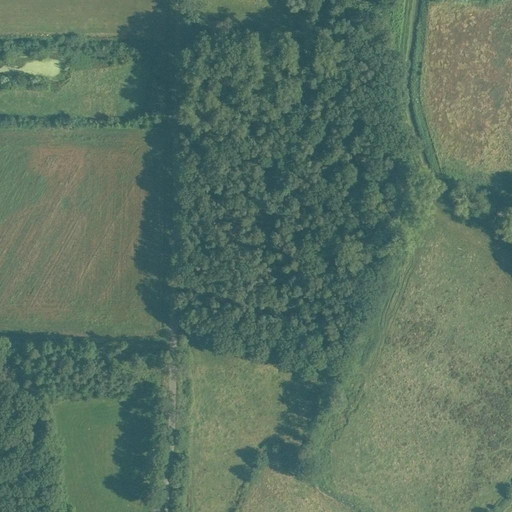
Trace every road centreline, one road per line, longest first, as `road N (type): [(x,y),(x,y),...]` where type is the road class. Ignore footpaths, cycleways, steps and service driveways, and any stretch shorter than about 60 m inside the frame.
road 1 (unclassified): [(155,511),(169,471),(176,0)]
road 2 (track): [(169,318),(336,369)]
